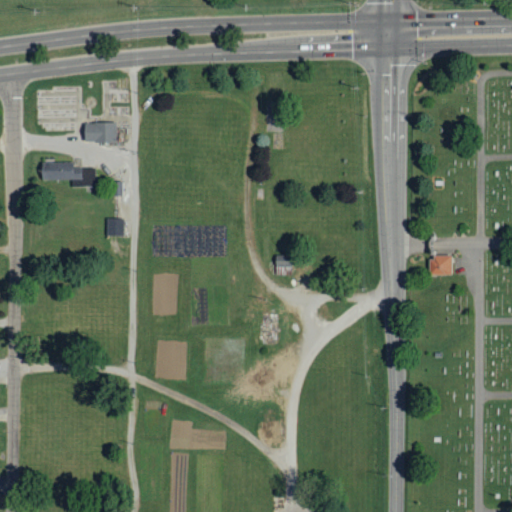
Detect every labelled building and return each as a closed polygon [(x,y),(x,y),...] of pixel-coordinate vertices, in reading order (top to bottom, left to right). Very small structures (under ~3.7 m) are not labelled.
[(115,124),(83,123),(82,142),(115,143),(115,124)] [(95,186),(95,167),(73,168),(73,161),(40,162),(40,181),(71,181),(71,186),(95,186)] [(122,237),(122,219),(107,219),(107,236),(122,237)] [(453,272),(453,253),(433,253),(433,257),(428,257),(428,273),(453,272)] [(289,255),(274,256),(275,267),(289,266),(289,255)]
